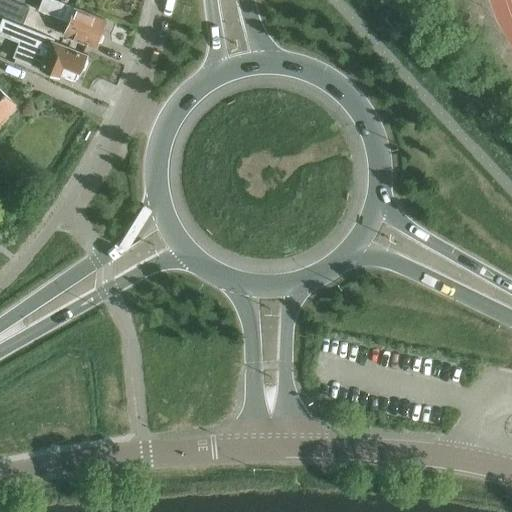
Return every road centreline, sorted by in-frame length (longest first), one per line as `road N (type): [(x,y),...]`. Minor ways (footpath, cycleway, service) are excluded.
road 1 (residential): [(0,479),(145,454),(270,449)]
road 2 (primary): [(365,225),(377,170),(352,104),(293,66),(241,66)]
road 3 (tertiary): [(511,467),(397,448),(270,449)]
road 4 (primary): [(241,66),(184,98),(167,124),(155,168),(171,232)]
road 5 (primary): [(0,335),(171,232)]
road 6 (primary): [(511,301),(365,225)]
road 7 (tertiary): [(270,449),(265,285)]
road 8 (primary): [(265,285),(313,275),(365,225)]
